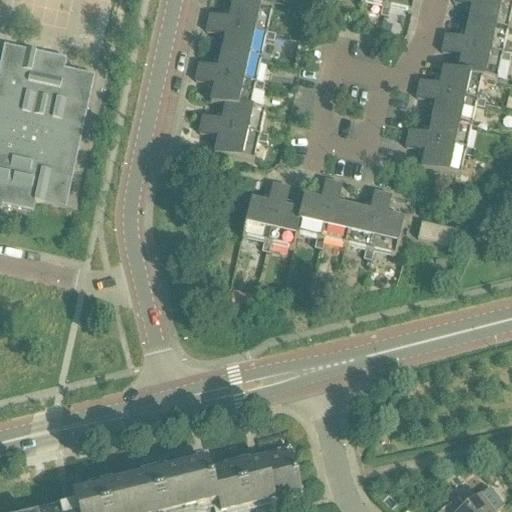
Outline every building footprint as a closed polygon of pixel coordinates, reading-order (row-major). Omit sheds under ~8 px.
[(361,0),(360,6),(382,11),(380,19),(383,19),(387,0),(361,0)] [(387,0),(383,19),(388,20),(390,12),(411,17),(415,0),(387,0)] [(511,9),(468,0),(454,0),(453,6),(471,10),(468,25),(468,26),(507,35),(511,14),(511,13),(511,9)] [(511,0),(468,0),(511,9),(511,0)] [(225,39),(221,55),(261,63),(265,43),(273,45),(275,37),(267,35),(272,14),(233,5),(229,22),(210,18),(206,35),(225,39)] [(445,38),(443,47),(510,62),(510,57),(503,56),(507,35),(468,26),(464,43),(445,38)] [(510,62),(443,47),(441,56),(460,60),(457,75),(482,80),(481,82),(496,85),(501,63),(509,65),(510,62)] [(0,213),(1,213),(2,208),(33,215),(35,205),(65,212),(72,180),(80,140),(94,78),(64,72),(66,61),(35,55),(4,48),(0,66),(0,213)] [(256,84),(261,63),(221,55),(218,71),(199,67),(195,84),(214,88),(210,106),(225,109),(250,114),(250,112),(254,92),(262,94),(264,86),(256,84)] [(420,84),(418,93),(484,108),(485,104),(477,102),(481,82),(482,80),(457,75),(442,71),(438,89),(420,84)] [(484,108),(418,93),(416,102),(435,106),(431,122),(471,130),(475,110),(483,112),(484,108)] [(265,115),(250,112),(250,114),(225,109),(222,123),(203,119),(199,137),(218,141),(214,158),(254,167),(258,145),(266,147),(268,139),(260,137),(265,115)] [(409,134),(407,142),(473,157),(474,153),(466,151),(471,130),(431,122),(428,138),(409,134)] [(473,157),(407,142),(405,151),(424,155),(420,172),(460,181),(464,159),(472,161),(473,157)] [(300,214),(291,253),(293,254),(297,239),(316,243),(314,251),(318,252),(333,186),(325,184),(320,203),(303,199),(300,214)] [(333,186),(318,252),(322,253),(324,245),(345,250),(353,210),(337,207),(342,188),(333,186)] [(251,202),(242,242),(264,247),(262,255),(266,256),(281,190),(272,188),(268,206),(251,202)] [(281,190),(266,256),(270,257),(272,249),(291,253),(300,214),(285,210),(289,192),(281,190)] [(353,210),(345,250),(365,254),(363,262),(367,263),(382,197),(374,195),(369,214),(353,210)] [(382,197),(367,263),(371,264),(373,256),(395,261),(404,221),(387,218),(391,199),(382,197)] [(421,225),(417,241),(453,249),(456,233),(421,225)] [(231,459),(238,457),(236,449),(229,451),(231,459)] [(207,465),(71,499),(74,511),(198,511),(217,508),(217,511),(245,511),(301,498),(291,457),(279,460),(279,459),(210,476),(207,465)] [(490,511),(479,498),(462,511),(490,511)]
